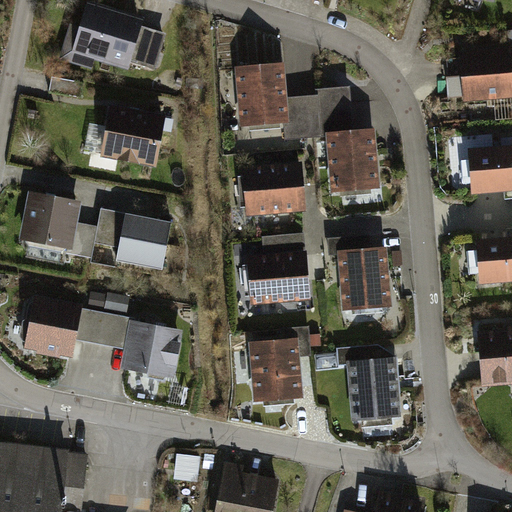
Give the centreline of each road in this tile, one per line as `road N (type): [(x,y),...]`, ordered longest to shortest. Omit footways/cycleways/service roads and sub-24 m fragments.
road 1 (residential): [(445,450),(407,99),(358,49),(218,0)]
road 2 (residential): [(445,450),(396,465),(40,399),(0,374)]
road 3 (residential): [(26,0),(0,140)]
